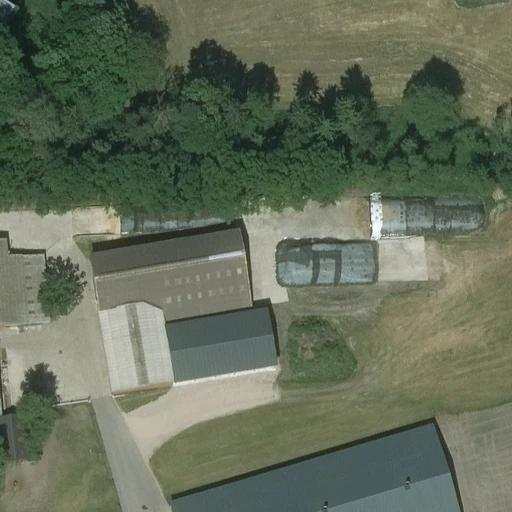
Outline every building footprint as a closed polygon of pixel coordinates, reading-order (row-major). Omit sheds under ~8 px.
[(0,35),(13,14),(0,6),(0,35)] [(48,151),(24,145),(20,160),(44,166),(48,151)] [(237,238),(90,263),(99,317),(159,306),(162,324),(249,310),(237,238)] [(23,260),(6,262),(5,244),(0,244),(0,330),(30,328),(24,261),(23,260)] [(43,259),(24,261),(30,328),(49,326),(43,259)] [(159,306),(99,317),(113,398),(172,388),(162,324),(159,306)] [(24,419),(0,421),(0,466),(29,463),(24,419)]
